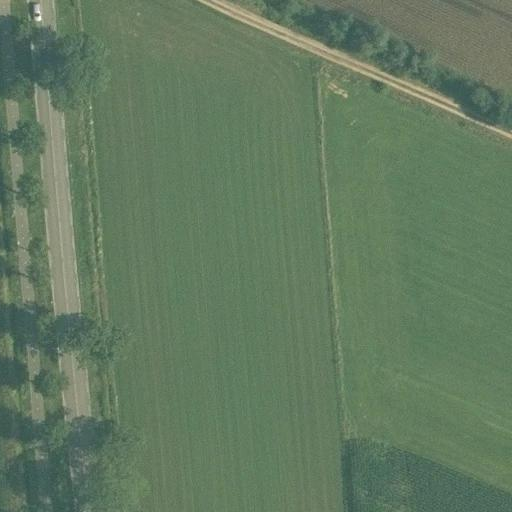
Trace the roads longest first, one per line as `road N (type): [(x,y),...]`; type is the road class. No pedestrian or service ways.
road 1 (secondary): [(90,511),(39,0)]
road 2 (track): [(511,129),(213,0)]
